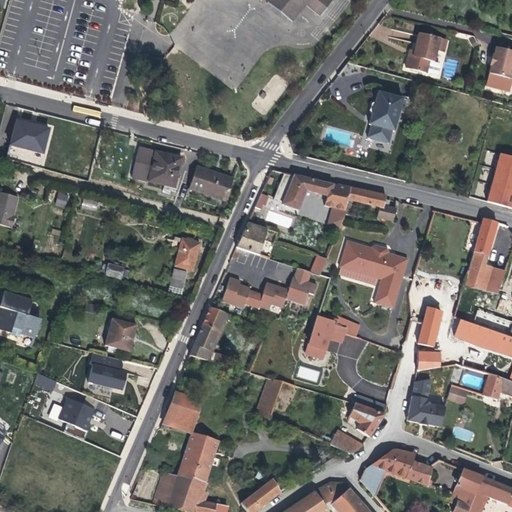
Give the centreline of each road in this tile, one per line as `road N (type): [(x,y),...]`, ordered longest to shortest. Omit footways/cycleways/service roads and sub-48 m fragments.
road 1 (residential): [(116,505),(261,154)]
road 2 (residential): [(261,154),(0,90)]
road 3 (residential): [(261,154),(511,221)]
road 4 (residential): [(378,0),(261,154)]
road 5 (residential): [(511,482),(390,433)]
